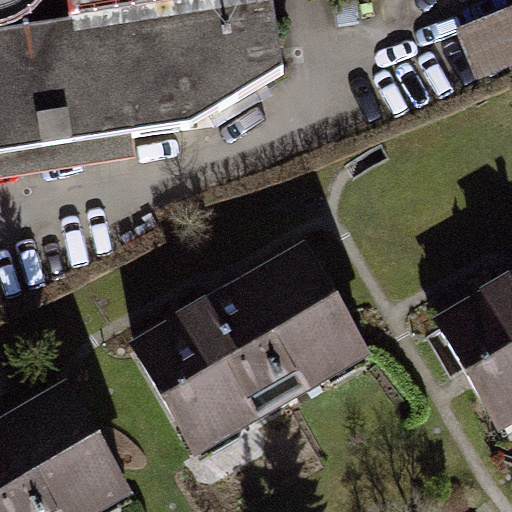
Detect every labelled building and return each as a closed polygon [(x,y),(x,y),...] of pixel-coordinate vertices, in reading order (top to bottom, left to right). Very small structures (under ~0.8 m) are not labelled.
[(266,0),(257,0),(0,37),(0,156),(168,131),(278,69),(266,0)] [(0,0),(0,8),(11,4),(14,0),(51,0),(56,29),(257,0),(0,0)] [(511,27),(504,8),(449,31),(469,79),(511,61),(511,27)] [(285,250),(112,353),(182,469),(354,365),(285,250)] [(511,272),(420,329),(487,439),(511,423),(511,272)] [(51,385),(0,413),(0,511),(104,511),(117,505),(51,385)]
